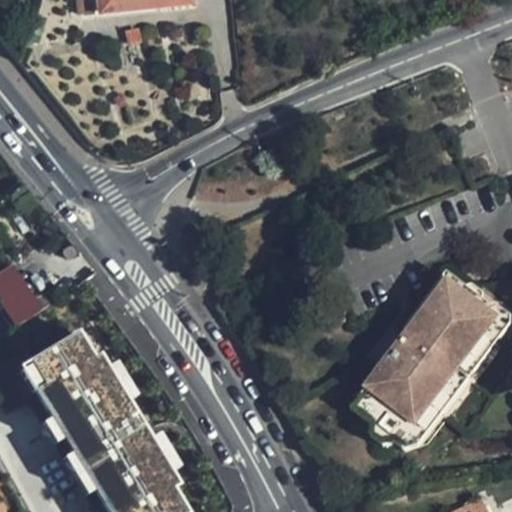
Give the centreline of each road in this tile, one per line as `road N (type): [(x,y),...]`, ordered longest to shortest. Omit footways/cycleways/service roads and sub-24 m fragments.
road 1 (residential): [(86,212),(259,123),(511,22)]
road 2 (tertiary): [(284,511),(216,380),(86,212)]
road 3 (tertiary): [(86,212),(0,104)]
